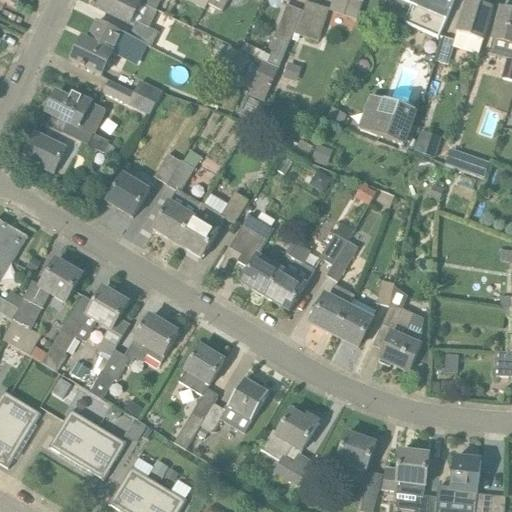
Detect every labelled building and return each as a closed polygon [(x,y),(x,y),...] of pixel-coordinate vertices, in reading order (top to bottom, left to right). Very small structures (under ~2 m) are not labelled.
[(155,13),(133,1),(130,0),(102,0),(97,10),(131,27),(134,21),(136,22),(129,38),(152,49),(159,34),(149,29),(157,12),(156,11),(155,13)] [(155,13),(156,11),(161,2),(156,0),(133,0),(133,1),(155,13)] [(185,0),(205,11),(208,5),(210,0),(185,0)] [(210,0),(208,5),(222,13),(229,0),(210,0)] [(332,0),(329,10),(329,12),(344,17),(343,17),(357,21),(364,0),(332,0)] [(395,0),(398,1),(396,6),(410,12),(405,24),(438,38),(454,0),(395,0)] [(482,4),(469,0),(467,0),(457,35),(484,43),(494,10),(482,6),(482,4)] [(318,43),(329,12),(329,10),(307,3),(294,35),(318,43)] [(274,39),(278,41),(289,46),(302,12),(287,6),(274,39)] [(511,12),(501,9),(493,42),(494,42),(490,56),(506,60),(501,80),(496,78),(493,90),(511,94),(511,12)] [(87,70),(103,78),(114,55),(115,56),(125,35),(97,22),(88,43),(83,40),(72,63),(82,68),(82,69),(86,71),(87,70)] [(435,63),(448,66),(455,42),(443,39),(439,49),(435,63)] [(289,46),(278,41),(268,65),(279,69),(289,46)] [(299,86),(304,65),(284,60),(279,81),(299,86)] [(279,69),(268,65),(263,63),(249,97),(265,103),(279,69)] [(103,95),(149,118),(162,93),(140,82),(134,94),(109,82),(103,95)] [(47,114),(80,130),(93,105),(73,95),(70,101),(56,94),(47,114)] [(359,131),(406,148),(418,113),(372,96),(359,131)] [(70,171),(77,156),(91,163),(97,152),(81,144),(49,128),(38,149),(31,146),(23,161),(36,168),(36,169),(40,171),(41,170),(54,176),(59,166),(70,171)] [(81,144),(97,152),(103,155),(109,144),(87,132),(81,144)] [(417,148),(436,155),(442,139),(423,132),(417,148)] [(453,148),(448,164),(487,176),(492,160),(453,148)] [(167,187),(181,195),(195,171),(194,170),(203,158),(191,151),(183,164),(181,163),(181,164),(167,187)] [(154,179),(167,187),(181,164),(168,156),(154,179)] [(150,191),(124,176),(107,204),(133,220),(150,191)] [(357,200),(370,206),(375,194),(363,188),(357,200)] [(202,205),(195,217),(177,246),(201,261),(219,232),(218,232),(225,221),(234,226),(251,198),(237,190),(221,217),(202,205)] [(212,196),(207,205),(221,213),(226,204),(212,196)] [(153,232),(177,246),(195,217),(171,203),(153,232)] [(261,251),(281,219),(266,209),(258,221),(251,216),(230,249),(246,259),(253,247),(261,251)] [(0,256),(12,264),(27,239),(0,222),(0,256)] [(332,268),(352,235),(358,227),(354,225),(348,235),(338,230),(320,260),(332,268)] [(327,278),(337,284),(359,249),(354,247),(359,239),(352,235),(332,268),(327,278)] [(265,299),(298,246),(293,243),(285,256),(287,256),(279,268),(259,256),(241,285),(265,299)] [(298,246),(265,299),(289,314),(315,272),(303,265),(310,253),(298,246)] [(511,264),(511,253),(501,251),(499,262),(511,264)] [(0,283),(12,264),(0,256),(0,283)] [(57,263),(39,291),(65,306),(82,278),(57,263)] [(390,309),(390,306),(395,286),(382,283),(377,306),(390,309)] [(335,337),(354,301),(356,298),(335,287),(330,296),(327,295),(311,325),(335,337)] [(111,359),(115,352),(130,328),(119,321),(129,305),(103,290),(87,318),(82,327),(69,320),(42,365),(57,374),(67,358),(64,356),(76,339),(85,344),(96,326),(108,333),(97,351),(111,359)] [(354,301),(335,337),(358,350),(374,319),(377,313),(354,301)] [(390,306),(390,309),(382,326),(393,330),(391,335),(380,360),(410,374),(422,346),(418,344),(421,337),(409,331),(415,317),(390,306)] [(115,352),(111,359),(101,375),(93,370),(88,378),(96,383),(90,394),(102,402),(114,381),(118,383),(125,368),(129,370),(135,360),(143,365),(148,357),(161,365),(179,335),(150,318),(143,330),(142,329),(125,358),(115,352)] [(41,337),(32,332),(13,323),(3,342),(30,357),(41,337)] [(201,427),(215,406),(218,401),(217,401),(219,398),(208,391),(225,363),(200,349),(179,384),(202,398),(189,420),(201,427)] [(507,355),(498,354),(497,378),(511,378),(511,355),(507,356),(507,355)] [(215,406),(201,427),(201,428),(213,435),(221,422),(245,436),(269,396),(245,382),(226,413),(215,406)] [(0,401),(0,428),(24,443),(40,417),(4,395),(0,401)] [(105,420),(123,431),(129,421),(111,410),(105,420)] [(272,435),(261,453),(280,465),(274,475),(297,489),(311,465),(298,458),(301,453),(302,453),(319,425),(307,418),(305,422),(291,413),(277,437),(272,435)] [(51,449),(79,465),(99,430),(72,414),(51,449)] [(24,443),(0,428),(0,464),(8,469),(24,443)] [(99,430),(79,465),(104,481),(125,446),(99,430)] [(347,435),(337,464),(366,474),(376,445),(347,435)] [(383,492),(417,496),(415,511),(435,511),(437,499),(424,498),(425,488),(429,457),(401,454),(399,472),(385,471),(383,492)] [(492,511),(493,504),(477,502),(481,463),(454,460),(450,506),(475,509),(474,511),(492,511)] [(110,506),(120,511),(143,511),(158,487),(131,471),(110,506)] [(360,511),(374,511),(383,477),(370,474),(360,511)] [(158,487),(143,511),(180,511),(185,503),(158,487)]
